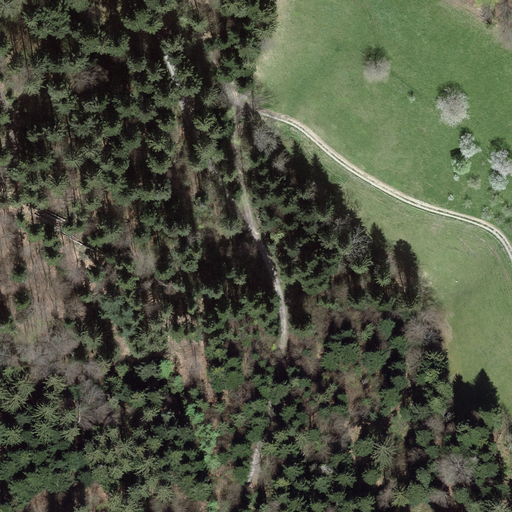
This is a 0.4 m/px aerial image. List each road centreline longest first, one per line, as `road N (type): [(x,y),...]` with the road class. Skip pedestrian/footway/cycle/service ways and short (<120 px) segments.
road 1 (track): [(231,511),(268,419),(283,335),(279,294),(252,228),(232,136),(237,116),(256,110),(294,123),(381,187),(490,228),(511,256)]
road 2 (track): [(252,228),(194,134),(140,0)]
